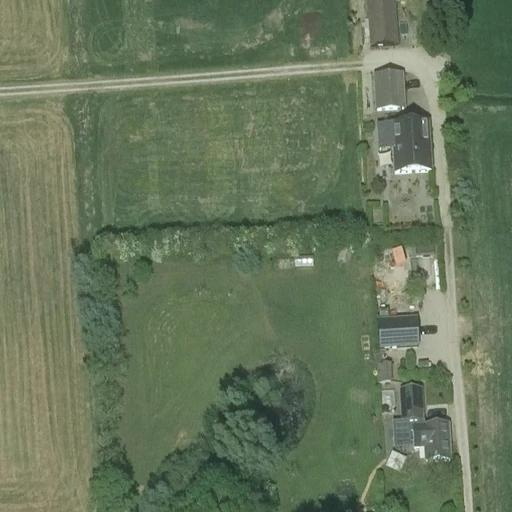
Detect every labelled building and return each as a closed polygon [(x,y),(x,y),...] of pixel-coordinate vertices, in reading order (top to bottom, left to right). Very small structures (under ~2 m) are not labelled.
[(398,48),(395,0),(358,0),(361,43),(369,42),(370,50),(398,48)] [(420,47),(419,30),(409,31),(410,48),(420,47)] [(373,78),(375,114),(406,112),(404,76),(373,78)] [(394,177),(431,175),(428,126),(378,129),(379,149),(393,148),(394,177)] [(377,321),(379,349),(417,347),(416,318),(377,321)] [(391,357),(377,357),(378,386),(392,385),(391,357)] [(425,450),(425,464),(449,463),(447,427),(423,429),(422,425),(424,425),(422,391),(399,393),(401,426),(391,427),(393,452),(413,451),(425,450)]
